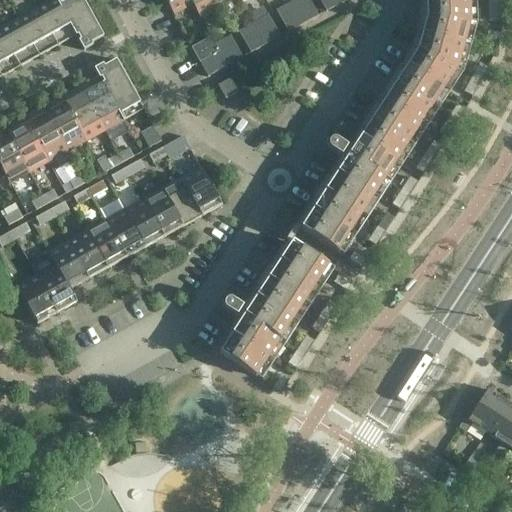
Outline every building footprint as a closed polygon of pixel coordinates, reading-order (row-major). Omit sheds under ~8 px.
[(56,0),(55,0),(37,10),(58,47),(72,39),(77,37),(67,18),(56,0)] [(56,0),(67,18),(77,37),(78,36),(80,41),(78,42),(83,52),(93,47),(91,45),(103,38),(86,7),(82,0),(56,0)] [(163,0),(173,17),(192,6),(192,5),(189,0),(163,0)] [(189,0),(192,5),(192,6),(199,19),(219,8),(214,0),(189,0)] [(415,0),(417,19),(409,51),(344,152),(343,154),(340,159),(338,161),(240,311),(239,314),(234,321),(221,341),(225,343),(289,245),(298,232),(414,54),(423,20),(422,0),(415,0)] [(296,0),(290,3),(295,11),(297,10),(303,7),(310,3),(307,0),(296,0)] [(414,54),(298,232),(334,256),(455,70),(467,24),(465,0),(422,0),(423,20),(414,54)] [(349,0),(317,0),(325,13),(331,10),(337,7),(343,3),(349,0)] [(501,2),(487,2),(487,23),(502,23),(501,2)] [(275,12),(279,20),(285,17),(291,13),(295,11),(290,3),(275,12)] [(311,21),(317,18),(310,3),(303,7),(297,10),(295,11),(291,13),(285,17),(279,20),(287,34),(293,31),(299,28),(305,24),(311,21)] [(37,10),(18,21),(39,58),(44,55),(58,47),(37,10)] [(252,24),(257,32),(260,31),(266,28),(272,24),(268,16),(252,24)] [(18,21),(0,30),(0,32),(20,68),(34,60),(39,58),(18,21)] [(237,32),(242,41),(248,37),(254,34),(257,32),(252,24),(237,32)] [(274,42),(280,38),(272,24),(266,28),(260,31),(257,32),(254,34),(248,37),(242,41),(249,55),(255,51),(262,48),(268,45),(274,42)] [(0,32),(0,77),(1,79),(6,76),(20,68),(0,32)] [(486,32),(484,42),(498,46),(500,36),(486,32)] [(215,45),(219,53),(220,52),(227,49),(234,45),(230,37),(215,45)] [(191,50),(199,64),(206,60),(213,56),(216,54),(209,41),(191,50)] [(484,42),(481,52),(495,56),(498,46),(484,42)] [(206,60),(199,64),(207,79),(214,75),(221,71),(228,67),(235,63),(242,59),(234,45),(227,49),(220,52),(219,53),(216,54),(213,56),(206,60)] [(103,84),(113,103),(124,123),(143,112),(141,107),(136,98),(133,93),(116,62),(104,68),(102,65),(93,71),(98,80),(100,79),(103,84)] [(479,65),(471,79),(480,84),(487,69),(479,65)] [(471,79),(463,94),(472,99),(480,84),(471,79)] [(221,94),(225,101),(231,98),(237,94),(230,81),(218,87),(221,94)] [(84,95),(105,133),(124,123),(113,103),(103,84),(98,87),(84,95)] [(65,105),(86,144),(105,133),(84,95),(70,103),(65,105)] [(46,116),(67,154),(86,144),(65,105),(60,108),(46,116)] [(456,107),(447,120),(456,126),(465,112),(456,107)] [(27,126),(48,165),(67,154),(46,116),(31,124),(27,126)] [(447,120),(438,134),(447,140),(456,126),(447,120)] [(8,137),(29,175),(48,165),(27,126),(22,129),(8,137)] [(152,128),(150,129),(140,135),(148,150),(161,143),(153,129),(152,128)] [(0,168),(10,185),(29,175),(8,137),(0,140),(0,168)] [(180,139),(161,150),(166,159),(168,163),(188,152),(184,146),(180,139)] [(433,143),(424,157),(432,162),(441,148),(433,143)] [(326,153),(328,155),(338,161),(340,159),(343,154),(344,152),(333,145),(330,144),(329,144),(327,146),(326,148),(325,149),(325,150),(326,152),(326,153)] [(128,150),(117,156),(122,165),(133,159),(128,150)] [(166,159),(161,150),(148,157),(153,166),(166,159)] [(117,156),(106,162),(111,171),(122,165),(117,156)] [(424,157),(415,170),(423,176),(432,162),(424,157)] [(139,162),(125,170),(130,179),(144,171),(139,162)] [(9,186),(10,185),(0,168),(0,174),(2,173),(9,186)] [(130,179),(125,170),(110,178),(115,187),(128,180),(130,179)] [(90,171),(79,177),(84,186),(95,179),(90,171)] [(198,171),(179,182),(200,220),(219,209),(198,171)] [(79,177),(68,183),(73,192),(84,186),(79,177)] [(409,179),(400,193),(408,198),(417,184),(409,179)] [(179,182),(160,193),(181,230),(194,223),(200,220),(179,182)] [(102,183),(87,191),(92,200),(107,192),(102,183)] [(87,191),(72,199),(77,208),(90,201),(92,200),(87,191)] [(53,192),(41,198),(46,207),(57,200),(53,192)] [(160,193),(140,203),(161,241),(172,235),(181,230),(160,193)] [(400,193),(391,207),(399,212),(408,198),(400,193)] [(41,198),(30,204),(35,213),(46,207),(41,198)] [(140,203),(121,214),(142,251),(144,250),(161,241),(140,203)] [(64,204),(49,212),(54,221),(69,212),(64,204)] [(3,219),(7,228),(22,220),(17,211),(3,219)] [(49,212),(34,220),(39,229),(51,222),(54,221),(49,212)] [(121,214),(102,224),(123,262),(127,260),(133,257),(142,251),(121,214)] [(386,215),(376,229),(385,234),(394,220),(386,215)] [(102,224),(83,235),(104,272),(119,265),(123,262),(102,224)] [(25,225),(9,234),(13,243),(30,234),(25,225)] [(376,229),(367,243),(375,248),(385,234),(376,229)] [(9,234),(0,238),(0,248),(1,250),(13,243),(9,234)] [(83,235),(64,245),(85,283),(86,283),(90,280),(95,278),(104,272),(83,235)] [(64,245),(45,256),(73,306),(74,306),(67,293),(81,286),(85,283),(64,245)] [(325,269),(289,245),(225,343),(217,356),(253,380),(325,269)] [(347,262),(361,271),(366,263),(352,254),(347,262)] [(52,268),(33,279),(54,317),(59,314),(64,311),(73,306),(45,256),(52,268)] [(337,276),(332,284),(347,293),(352,284),(337,276)] [(33,279),(16,288),(13,290),(35,328),(48,320),(54,317),(33,279)] [(329,302),(319,316),(328,322),(337,308),(329,302)] [(224,314),(234,321),(235,319),(239,314),(240,311),(230,304),(227,304),(226,303),(225,304),(224,304),(222,304),(221,306),(220,308),(221,309),(221,311),(222,313),(224,314)] [(328,322),(319,316),(310,330),(319,336),(328,322)] [(305,338),(296,352),(304,357),(313,343),(305,338)] [(296,352),(287,366),(295,372),(304,357),(296,352)] [(281,375),(271,389),(280,395),(289,381),(281,375)] [(484,437),(504,406),(486,394),(466,424),(463,422),(457,431),(464,436),(469,427),(484,437)] [(502,449),(511,434),(511,410),(504,406),(484,437),(499,446),(502,449)] [(511,455),(511,434),(502,449),(499,446),(493,454),(501,459),(506,451),(511,455)] [(493,454),(488,462),(496,467),(501,459),(493,454)]
